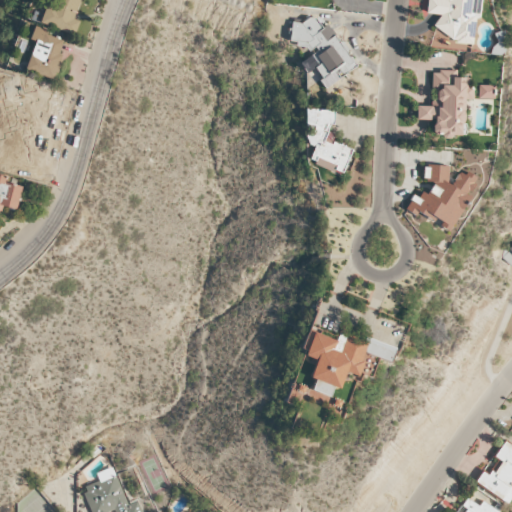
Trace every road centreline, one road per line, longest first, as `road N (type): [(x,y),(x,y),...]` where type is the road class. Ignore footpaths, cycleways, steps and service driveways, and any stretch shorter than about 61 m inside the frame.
road 1 (tertiary): [(125,0),(63,204),(40,240),(0,275)]
road 2 (residential): [(385,221),(399,0)]
road 3 (residential): [(415,511),(511,374)]
road 4 (residential): [(376,222),(390,222),(404,238),(408,258),(395,274),(372,273),(362,262),(364,233),(376,222)]
